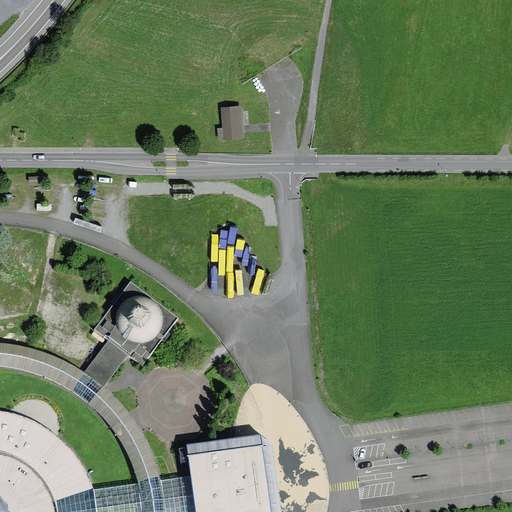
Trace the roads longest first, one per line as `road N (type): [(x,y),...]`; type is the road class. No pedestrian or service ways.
road 1 (unclassified): [(0,160),(511,164)]
road 2 (track): [(329,0),(303,163)]
